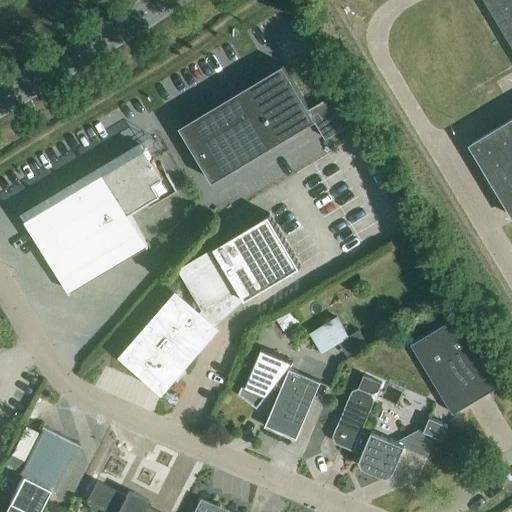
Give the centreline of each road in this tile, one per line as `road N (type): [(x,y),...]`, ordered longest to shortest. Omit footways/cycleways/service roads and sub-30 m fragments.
road 1 (residential): [(0,282),(74,391),(354,511)]
road 2 (tertiary): [(0,102),(167,0)]
